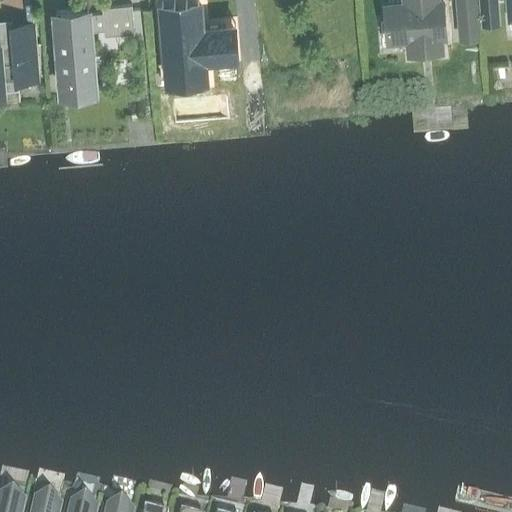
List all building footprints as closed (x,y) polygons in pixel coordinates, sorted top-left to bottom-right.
[(390,0),(385,0),(388,37),(419,34),(419,41),(441,39),(441,32),(445,32),(443,2),(438,3),(437,0),(390,0)] [(479,29),(476,0),(456,0),(459,31),(479,29)] [(480,0),(483,23),(498,22),(496,0),(480,0)] [(61,77),(93,74),(90,31),(104,30),(104,36),(134,33),(132,5),(102,7),(102,13),(88,14),(88,9),(56,11),(61,77)] [(228,57),(227,56),(225,25),(203,26),(201,6),(161,10),(167,82),(207,79),(206,59),(228,57)] [(1,90),(19,89),(18,80),(36,79),(32,24),(13,25),(14,42),(0,43),(0,95),(2,96),(1,90)] [(0,511),(22,511),(23,509),(13,507),(14,503),(0,499),(0,511)] [(26,511),(56,511),(49,510),(50,507),(29,502),(26,511)]
